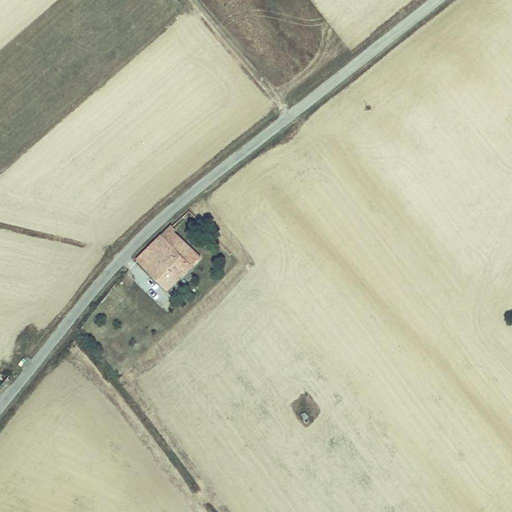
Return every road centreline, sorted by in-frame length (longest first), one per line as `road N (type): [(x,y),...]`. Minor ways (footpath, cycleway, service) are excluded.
road 1 (unclassified): [(437,0),(168,209),(116,260),(0,407)]
road 2 (track): [(289,116),(192,0)]
